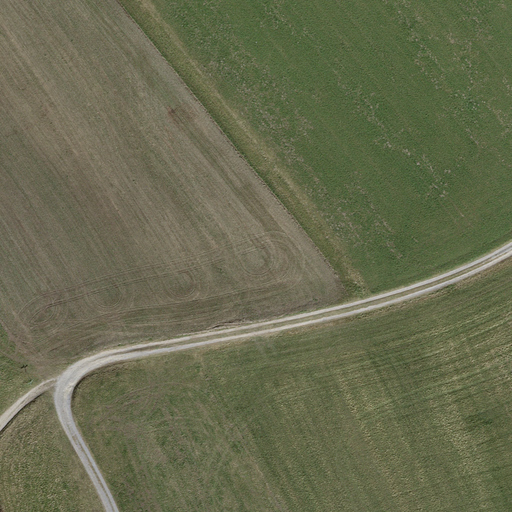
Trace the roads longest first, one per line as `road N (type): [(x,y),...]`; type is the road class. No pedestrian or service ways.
road 1 (track): [(511,249),(381,306),(138,350),(72,375)]
road 2 (track): [(72,375),(65,413),(112,511)]
